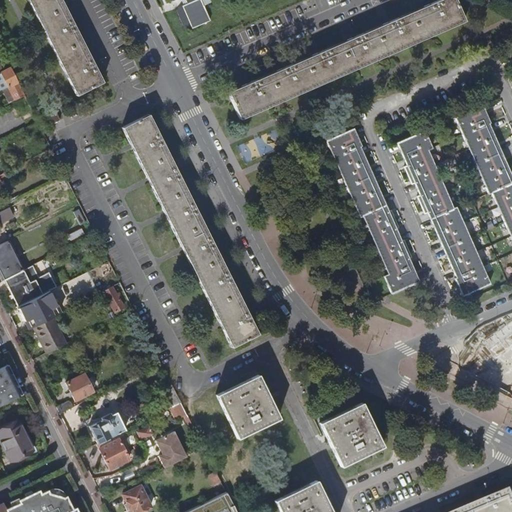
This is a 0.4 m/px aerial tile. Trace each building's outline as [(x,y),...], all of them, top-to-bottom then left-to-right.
[(25,0),(72,91),(96,78),(89,63),(75,35),(61,7),(57,0),(25,0)] [(209,0),(189,0),(176,6),(186,28),(209,18),(202,3),(209,0)] [(459,19),(450,0),(432,0),(392,18),(351,35),(315,51),(276,68),(244,82),(225,90),(236,116),(459,19)] [(0,73),(0,74),(10,69),(7,62),(0,65),(0,73)] [(14,101),(24,96),(17,83),(10,69),(0,74),(14,101)] [(14,101),(0,74),(0,73),(0,90),(1,90),(8,104),(14,101)] [(482,110),(479,104),(452,116),(487,192),(489,191),(491,196),(499,214),(502,220),(511,243),(511,249),(508,252),(511,261),(511,186),(505,171),(498,156),(491,138),(485,126),(484,122),(487,120),(482,110)] [(56,117),(52,109),(43,114),(46,122),(56,117)] [(156,138),(144,113),(119,126),(227,344),(254,330),(246,315),(232,288),(218,259),(200,225),(182,187),(156,138)] [(354,133),(351,127),(326,138),(359,215),(361,214),(385,271),(381,274),(389,291),(415,279),(412,273),(405,257),(408,256),(402,238),(397,240),(395,236),(392,229),(396,227),(392,218),(389,210),(385,212),(383,205),(376,190),(370,177),(365,164),(359,151),(357,145),(359,144),(354,133)] [(457,293),(486,281),(451,204),(449,205),(424,147),(428,145),(422,129),(396,140),(400,149),(405,161),(401,163),(403,167),(409,181),(413,179),(418,189),(414,191),(415,195),(422,210),(426,208),(431,220),(437,235),(443,249),(449,263),(453,273),(450,275),(453,283),(457,293)] [(9,208),(0,212),(0,224),(14,218),(9,208)] [(502,220),(499,214),(493,217),(495,223),(502,220)] [(19,272),(23,270),(8,241),(0,245),(0,254),(6,252),(12,265),(0,271),(0,273),(3,280),(19,272)] [(0,254),(0,271),(12,265),(6,252),(0,254)] [(24,261),(28,267),(31,265),(43,259),(40,253),(24,261)] [(108,261),(104,253),(97,257),(101,265),(108,261)] [(23,270),(19,272),(3,280),(16,307),(55,287),(48,273),(38,278),(31,265),(28,267),(23,270)] [(122,308),(111,287),(102,291),(113,313),(122,308)] [(35,326),(53,317),(59,313),(48,292),(16,308),(24,322),(31,319),(35,326)] [(46,354),(66,344),(53,317),(35,326),(32,328),(46,354)] [(32,328),(35,326),(31,319),(24,322),(28,330),(32,328)] [(160,364),(155,353),(147,358),(152,367),(160,364)] [(0,404),(8,401),(15,398),(17,397),(13,388),(17,386),(10,373),(7,375),(3,367),(0,367),(0,404)] [(266,395),(256,374),(216,392),(234,434),(276,415),(266,395)] [(91,393),(82,375),(65,384),(74,402),(91,393)] [(168,408),(180,403),(171,386),(171,385),(161,389),(159,395),(167,409),(168,408)] [(13,388),(17,397),(21,395),(17,386),(13,388)] [(18,404),(15,398),(8,401),(12,407),(18,404)] [(67,403),(56,409),(59,415),(72,408),(70,404),(67,403)] [(180,403),(168,408),(175,421),(186,416),(180,403)] [(379,448),(360,405),(318,424),(327,445),(336,466),(379,448)] [(88,427),(96,444),(98,443),(115,435),(123,431),(127,429),(117,410),(101,418),(101,421),(88,427)] [(17,423),(2,431),(1,427),(0,427),(0,445),(8,463),(31,452),(17,423)] [(141,440),(153,434),(148,425),(137,430),(141,440)] [(115,435),(118,441),(126,436),(123,431),(115,435)] [(163,467),(184,457),(173,432),(155,441),(161,455),(158,457),(163,467)] [(115,435),(98,443),(100,445),(96,447),(104,464),(124,454),(118,441),(115,435)] [(220,482),(215,472),(209,475),(214,485),(220,482)] [(323,511),(318,498),(309,479),(268,497),(274,511),(323,511)] [(141,511),(148,508),(138,487),(120,495),(128,511),(141,511)] [(4,510),(5,511),(76,511),(75,508),(71,509),(65,496),(62,497),(48,493),(46,490),(40,493),(38,490),(17,501),(18,503),(4,510)] [(511,511),(511,507),(504,490),(486,498),(451,511),(511,511)] [(235,511),(225,493),(185,511),(235,511)]
